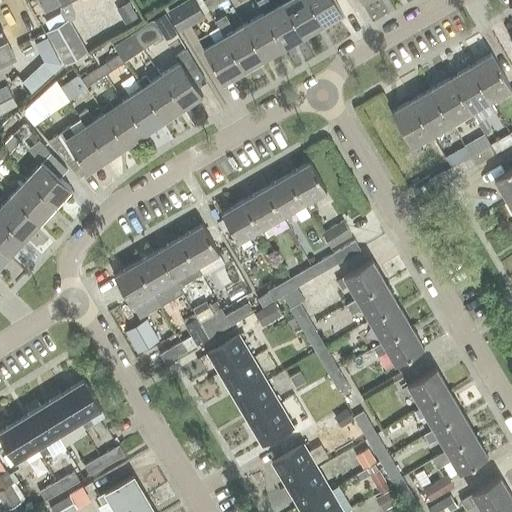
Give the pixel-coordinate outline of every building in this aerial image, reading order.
[(37,0),(44,11),(58,3),(60,7),(73,0),(37,0)] [(205,16),(195,0),(184,0),(168,10),(180,32),(205,16)] [(283,48),(303,37),(283,2),(272,8),(267,0),(259,0),(256,2),(263,13),(283,48)] [(303,37),(322,25),(307,0),(281,0),(283,2),(303,37)] [(307,0),(322,25),(343,14),(334,0),(307,0)] [(130,3),(118,10),(127,25),(139,18),(130,3)] [(154,20),(166,40),(176,33),(164,13),(154,20)] [(263,13),(243,25),(263,60),(283,48),(263,13)] [(215,21),(223,36),(243,71),(263,60),(243,25),(233,30),(225,15),(215,21)] [(47,33),(65,64),(87,52),(69,20),(65,22),(47,33)] [(133,33),(143,49),(162,37),(151,21),(133,33)] [(0,66),(15,58),(0,30),(2,29),(1,26),(0,26),(0,66)] [(223,83),(243,71),(223,36),(214,42),(208,32),(198,38),(223,83)] [(124,62),(143,49),(133,33),(113,46),(124,62)] [(160,75),(183,108),(202,95),(196,85),(204,80),(184,49),(174,56),(178,63),(160,75)] [(113,70),(123,63),(117,54),(107,61),(113,70)] [(491,54),(471,65),(491,100),(511,88),(491,54)] [(491,100),(471,65),(451,77),(471,112),(491,100)] [(94,83),(106,75),(100,66),(88,74),(94,83)] [(164,121),(183,108),(160,75),(150,81),(146,74),(137,80),(141,87),(164,121)] [(451,77),(432,88),(452,123),(462,117),(466,123),(474,118),(471,112),(451,77)] [(87,87),(81,78),(69,87),(74,96),(87,87)] [(141,87),(122,100),(145,133),(164,121),(141,87)] [(8,88),(0,91),(0,113),(17,105),(8,88)] [(452,123),(432,88),(412,100),(432,134),(452,123)] [(48,113),(68,100),(62,91),(43,104),(48,113)] [(126,146),(145,133),(122,100),(112,107),(109,102),(102,107),(105,112),(103,113),(126,146)] [(412,146),(432,134),(412,100),(392,112),(412,146)] [(85,125),(84,125),(107,159),(126,146),(103,113),(93,120),(86,109),(78,114),(85,125)] [(477,123),(484,135),(490,131),(483,120),(477,123)] [(88,172),(107,159),(84,125),(74,132),(70,126),(48,141),(70,166),(80,160),(88,172)] [(10,154),(20,142),(13,135),(2,147),(10,154)] [(495,154),(508,146),(503,137),(490,145),(495,154)] [(475,165),(489,157),(484,149),(471,156),(475,165)] [(469,169),(464,160),(449,169),(454,177),(469,169)] [(42,161),(26,179),(55,206),(71,188),(42,161)] [(318,207),(313,198),(326,190),(310,161),(288,174),(304,203),(304,204),(309,213),(318,207)] [(511,167),(494,179),(507,202),(511,198),(511,167)] [(442,172),(431,179),(436,188),(447,181),(442,172)] [(288,174),(266,187),(282,216),(304,204),(304,203),(288,174)] [(55,206),(26,179),(10,195),(40,223),(55,206)] [(266,187),(243,200),(260,229),(267,242),(277,236),(272,228),(274,227),(271,222),(282,216),(266,187)] [(0,217),(24,239),(40,223),(10,195),(0,206),(0,217)] [(243,200),(221,213),(238,242),(260,229),(243,200)] [(0,248),(9,256),(24,239),(0,217),(0,248)] [(325,234),(332,246),(350,236),(343,223),(325,234)] [(203,224),(180,237),(197,266),(219,253),(203,224)] [(201,273),(197,266),(180,237),(158,249),(175,278),(179,286),(201,273)] [(355,241),(336,252),(342,261),(361,250),(355,241)] [(0,265),(9,256),(0,248),(0,265)] [(170,300),(165,293),(162,286),(175,278),(158,249),(136,262),(153,291),(161,306),(170,300)] [(317,275),(342,261),(336,252),(312,266),(317,275)] [(343,276),(356,298),(385,282),(372,259),(343,276)] [(140,299),(153,291),(136,262),(114,275),(137,315),(146,310),(144,305),(140,299)] [(297,287),(317,275),(312,266),(291,278),(297,287)] [(297,287),(291,278),(257,298),(262,307),(297,287)] [(362,308),(369,320),(398,303),(385,282),(356,298),(346,304),(352,314),(362,308)] [(248,303),(247,303),(226,315),(232,325),(253,312),(248,303)] [(312,324),(299,303),(289,308),(302,330),(312,324)] [(369,320),(382,342),(411,325),(398,303),(369,320)] [(264,307),(254,313),(262,326),(272,321),(264,307)] [(204,328),(203,329),(194,314),(183,321),(196,345),(210,338),(204,328)] [(210,338),(232,325),(226,315),(204,328),(210,338)] [(147,322),(126,334),(137,354),(158,342),(147,322)] [(302,330),(315,352),(325,346),(312,324),(302,330)] [(382,342),(375,346),(381,355),(387,351),(395,364),(424,347),(411,325),(382,342)] [(207,353),(222,377),(253,358),(239,334),(207,353)] [(160,354),(166,363),(188,350),(182,341),(160,354)] [(315,352),(327,373),(337,367),(325,346),(315,352)] [(222,377),(234,397),(265,379),(253,358),(222,377)] [(351,390),(337,367),(327,373),(341,396),(351,390)] [(436,368),(407,385),(420,407),(449,390),(436,368)] [(300,372),(290,378),(296,388),(306,382),(300,372)] [(63,392),(80,420),(79,421),(83,428),(91,423),(88,416),(101,408),(84,379),(63,392)] [(279,402),(265,379),(234,397),(248,421),(279,402)] [(462,412),(449,390),(420,407),(433,429),(462,412)] [(58,434),(79,421),(80,420),(63,392),(40,406),(58,434)] [(279,402),(248,421),(262,445),(293,427),(279,402)] [(58,434),(40,406),(19,419),(37,447),(42,456),(51,451),(46,442),(58,434)] [(347,408),(333,416),(340,427),(353,419),(347,408)] [(353,417),(366,439),(376,433),(363,411),(353,417)] [(475,434),(462,412),(433,429),(435,432),(438,438),(446,451),(475,434)] [(24,455),(37,447),(19,419),(0,430),(0,437),(19,469),(29,463),(24,455)] [(433,429),(424,434),(429,443),(438,438),(435,432),(433,429)] [(366,439),(378,459),(388,453),(376,433),(366,439)] [(475,434),(446,451),(432,458),(437,468),(452,460),(459,473),(488,456),(475,434)] [(272,462),(286,485),(317,466),(303,444),(272,462)] [(119,446),(99,456),(105,466),(125,455),(119,446)] [(368,448),(357,454),(366,468),(376,462),(368,448)] [(378,459),(392,482),(402,477),(388,453),(378,459)] [(105,466),(99,456),(93,460),(84,465),(90,475),(105,466)] [(286,485),(298,506),(329,488),(317,466),(286,485)] [(14,482),(6,470),(0,473),(0,489),(0,490),(0,501),(6,511),(9,510),(26,500),(15,482),(14,482)] [(379,470),(369,475),(375,487),(386,481),(379,470)] [(74,471),(57,482),(62,491),(79,481),(74,471)] [(109,500),(116,511),(145,495),(133,474),(96,496),(101,504),(109,500)] [(430,500),(454,486),(447,474),(423,489),(430,500)] [(415,499),(402,477),(392,482),(405,504),(415,499)] [(490,511),(511,499),(511,496),(500,477),(461,500),(467,510),(477,503),(482,511),(490,511)] [(62,491),(57,482),(40,492),(44,501),(62,491)] [(343,511),(329,488),(298,506),(301,511),(343,511)] [(53,511),(71,511),(77,508),(69,494),(49,505),(53,511)] [(427,508),(429,511),(447,511),(457,506),(450,494),(427,508)] [(116,511),(154,511),(145,495),(116,511)] [(415,499),(405,504),(409,511),(415,511),(421,509),(415,499)] [(511,511),(511,499),(490,511),(511,511)] [(383,511),(407,511),(401,502),(384,511),(383,511)]
